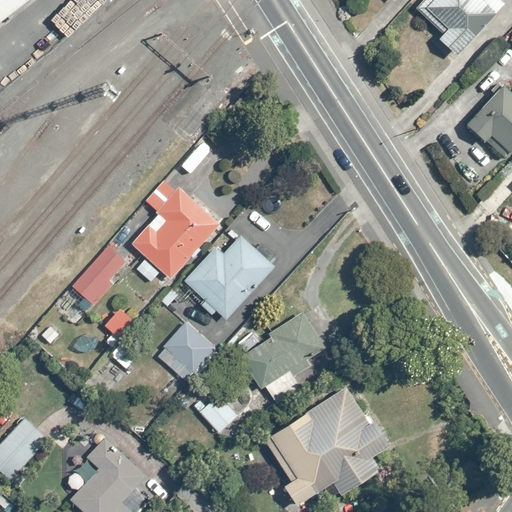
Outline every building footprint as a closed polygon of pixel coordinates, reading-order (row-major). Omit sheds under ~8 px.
[(423,0),(419,6),(451,32),(444,40),(463,55),(506,2),(504,0),(423,0)] [(511,87),(507,83),(471,123),(491,142),(496,137),(511,151),(511,87)] [(223,219),(184,185),(181,188),(167,176),(147,198),(161,209),(133,241),(148,254),(137,266),(153,280),(164,267),(174,276),(223,219)] [(275,262),(244,234),(228,251),(220,244),(177,291),(188,301),(200,288),(209,296),(204,300),(216,311),(220,307),(232,318),(256,291),(252,287),(275,262)] [(96,302),(129,261),(108,243),(74,285),(96,302)] [(133,314),(122,304),(106,322),(117,332),(133,314)] [(331,343),(305,308),(264,337),(258,330),(242,342),(248,351),(244,353),(279,403),(307,383),(301,374),(321,361),(316,354),(331,343)] [(221,346),(188,319),(166,345),(168,347),(161,355),(192,381),(221,346)] [(140,355),(125,339),(111,353),(127,368),(140,355)] [(390,437),(349,379),(270,434),(299,476),(287,484),(301,504),(336,480),(346,495),(386,467),(373,449),(390,437)] [(242,413),(221,391),(201,409),(222,431),(242,413)] [(50,437),(27,415),(0,443),(0,466),(11,478),(50,437)] [(149,473),(109,434),(80,463),(93,476),(74,494),(91,511),(142,511),(154,500),(138,484),(149,473)]
